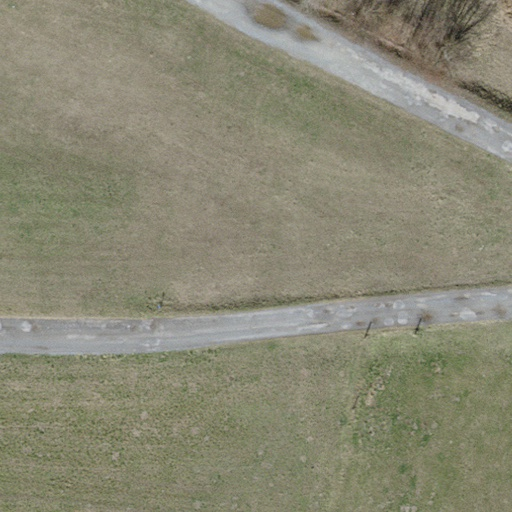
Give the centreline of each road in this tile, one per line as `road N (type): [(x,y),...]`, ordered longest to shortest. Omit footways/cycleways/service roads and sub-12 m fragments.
road 1 (track): [(0,330),(262,322),(511,299)]
road 2 (track): [(249,0),(511,135)]
